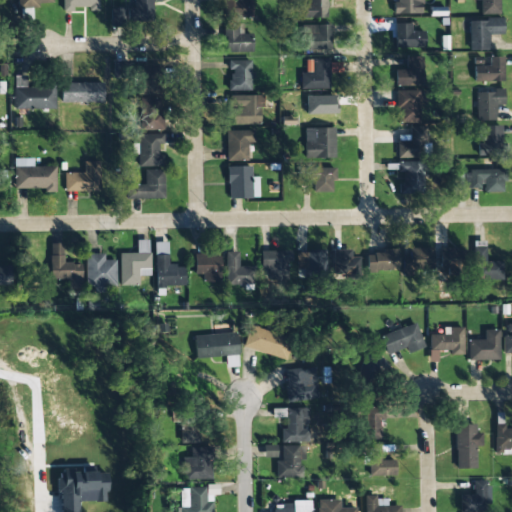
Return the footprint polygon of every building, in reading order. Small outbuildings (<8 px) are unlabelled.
[(61,0),(62,11),(72,11),(72,8),(89,7),(89,11),(98,11),(97,0),(61,0)] [(159,0),(133,0),(133,7),(110,8),(110,23),(153,22),(153,2),(160,2),(159,0)] [(251,18),(250,0),(222,0),(223,18),(251,18)] [(308,0),(308,4),(302,4),(302,18),(327,18),(326,0),(308,0)] [(480,15),(501,14),(500,0),(472,0),(480,0),(480,15)] [(488,34),(502,34),(502,19),(468,20),(469,51),(488,50),(488,34)] [(241,23),(223,24),(223,53),(251,52),(251,34),(242,34),(241,23)] [(394,24),(395,50),(424,48),(423,31),(410,32),(410,23),(394,24)] [(331,49),(331,25),(301,26),(301,50),(331,49)] [(395,70),(395,86),(421,86),(421,56),(405,56),(405,70),(395,70)] [(502,57),(488,57),(489,65),(482,65),(482,59),(473,59),(473,82),(503,81),(502,57)] [(328,88),(328,59),(306,59),(306,73),(299,73),(299,89),(328,88)] [(229,91),(251,90),(250,60),(228,60),(228,69),(229,69),(229,91)] [(154,95),(155,66),(136,66),(135,94),(154,95)] [(14,109),(55,109),(54,87),(26,87),(26,76),(13,76),(14,109)] [(61,82),(60,102),(102,103),(102,83),(61,82)] [(397,123),(419,123),(418,90),(396,91),(397,123)] [(475,121),(496,120),(495,104),(503,104),(503,91),(475,91),(475,121)] [(261,95),(229,96),(229,106),(232,106),(232,125),(261,124),(261,95)] [(160,98),(139,98),(139,129),(161,129),(160,98)] [(502,125),(481,126),(481,144),(476,144),(477,158),(503,157),(502,125)] [(397,158),(426,157),(426,126),(409,127),(409,135),(397,136),(397,158)] [(334,158),(333,127),(303,128),(304,159),(334,158)] [(225,130),(225,161),(247,161),(247,143),(253,143),(253,130),(225,130)] [(138,167),(162,166),(162,154),(158,154),(157,144),(162,144),(162,134),(137,135),(137,143),(132,143),(132,155),(137,155),(138,167)] [(55,192),(55,166),(33,167),(33,158),(13,159),(14,189),(44,188),(44,193),(55,192)] [(63,173),(64,191),(100,191),(99,161),(83,162),(83,173),(63,173)] [(398,194),(422,193),(421,162),(396,162),(397,172),(402,172),(402,183),(398,183),(398,194)] [(258,177),(250,177),(250,166),(226,166),(227,199),(258,198),(258,177)] [(331,179),(335,179),(335,168),(312,168),(312,192),(331,192),(331,179)] [(124,199),(163,198),(163,169),(144,170),(144,184),(124,185),(124,199)] [(458,171),(458,188),(482,187),(482,193),(503,192),(503,170),(458,171)] [(118,254),(119,285),(138,285),(138,276),(149,276),(148,240),(136,240),(136,253),(118,254)] [(485,262),(484,241),(472,241),(473,287),(483,287),(483,280),(502,280),(502,262),(485,262)] [(184,266),(167,266),(167,242),(155,242),(154,287),(184,287),(184,266)] [(81,289),(81,263),(62,263),(62,243),(49,243),(49,279),(67,279),(67,289),(81,289)] [(401,258),(401,272),(433,271),(432,248),(408,248),(408,258),(401,258)] [(441,268),(459,268),(458,248),(440,249),(441,268)] [(268,280),(287,280),(286,250),(260,251),(260,268),(267,268),(268,280)] [(350,257),(350,250),(332,250),(333,275),(359,274),(359,257),(350,257)] [(296,271),(326,271),(326,251),(295,251),(296,271)] [(366,271),(398,271),(397,251),(366,252),(366,271)] [(237,252),(225,252),(225,285),(254,285),(253,266),(238,266),(237,252)] [(104,254),(85,254),(85,287),(94,287),(94,292),(106,293),(106,286),(115,286),(116,260),(104,260),(104,254)] [(194,274),(202,274),(202,282),(219,282),(219,255),(194,255),(194,274)] [(0,265),(0,285),(11,285),(11,265),(0,265)] [(405,348),(407,353),(423,348),(415,323),(379,336),(386,355),(405,348)] [(502,354),(511,353),(511,323),(506,324),(507,335),(502,335),(502,354)] [(242,346),(282,360),(289,339),(250,325),(242,346)] [(429,351),(450,351),(450,355),(463,355),(462,327),(442,328),(442,334),(428,335),(429,351)] [(467,360),(499,360),(498,330),(483,330),(483,340),(467,340),(467,360)] [(193,335),(195,359),(225,357),(225,367),(238,366),(236,333),(193,335)] [(376,395),(377,360),(359,359),(358,394),(376,395)] [(283,370),(286,402),(317,399),(313,367),(283,370)] [(281,442),(309,442),(308,408),(285,409),(285,429),(280,429),(281,442)] [(383,421),(383,408),(358,409),(360,440),(381,439),(380,421),(383,421)] [(200,443),(199,422),(179,422),(180,443),(200,443)] [(475,468),(475,446),(480,446),(480,433),(475,434),(475,424),(454,425),(455,469),(475,468)] [(511,427),(503,427),(503,424),(493,424),(494,454),(511,454),(511,427)] [(395,476),(394,460),(380,460),(380,444),(366,445),(367,476),(395,476)] [(275,477),(300,478),(300,446),(281,446),(281,461),(275,461),(275,477)] [(211,447),(189,447),(190,457),(182,457),(183,480),(212,479),(211,447)] [(57,511),(77,511),(77,502),(106,501),(105,471),(62,472),(62,478),(57,478),(57,511)] [(458,511),(484,511),(484,504),(488,504),(488,480),(472,481),(473,494),(458,495),(458,511)] [(175,511),(212,511),(212,498),(206,498),(206,487),(179,488),(180,508),(176,508),(175,511)] [(386,499),(376,499),(376,495),(363,496),(363,511),(398,511),(399,506),(386,506),(386,499)] [(356,511),(356,507),(339,508),(339,500),(317,500),(316,511),(356,511)] [(310,511),(311,502),(281,502),(281,509),(273,509),(272,511),(310,511)]
